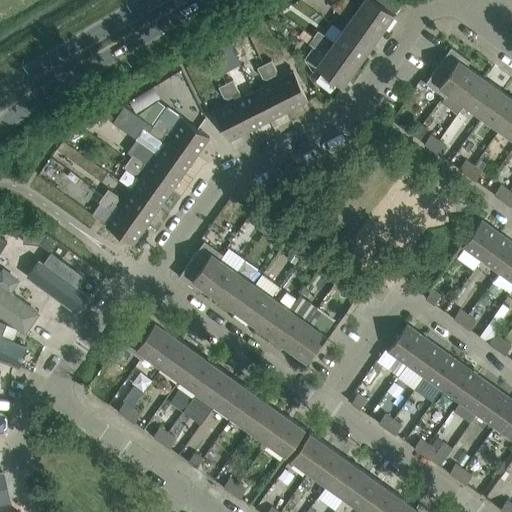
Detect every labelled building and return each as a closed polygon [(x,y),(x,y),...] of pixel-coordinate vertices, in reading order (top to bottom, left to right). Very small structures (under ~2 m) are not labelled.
[(351,9),(338,0),(334,7),(343,14),(347,13),(351,9)] [(338,0),(351,9),(353,5),(353,0),(352,0),(338,0)] [(394,13),(376,0),(362,0),(355,11),(381,31),(394,13)] [(381,31),(355,11),(342,29),(368,48),(381,31)] [(318,29),(313,36),(325,44),(328,40),(328,35),(318,29)] [(368,48),(342,29),(329,47),(355,66),(368,48)] [(325,44),(313,36),(309,42),(318,49),(323,48),(325,44)] [(466,63),(467,64),(471,60),(451,46),(426,82),(444,94),(466,63)] [(355,66),(329,47),(316,65),(342,84),(355,66)] [(272,59),(266,62),(272,75),(276,73),(277,69),(276,66),(272,59)] [(272,75),(266,62),(257,66),(262,76),(267,78),(272,75)] [(483,76),(467,64),(466,63),(444,94),(445,95),(441,100),(458,112),(465,103),(464,102),(483,76)] [(309,99),(300,81),(294,70),(274,80),(289,109),(309,99)] [(482,115),(501,89),(483,76),(464,102),(465,103),(482,115)] [(233,78),(226,82),(233,95),(237,93),(238,89),(233,78)] [(289,109),(274,80),(255,90),(269,119),(289,109)] [(233,95),(226,82),(219,85),(224,96),(228,97),(233,95)] [(500,128),(511,110),(511,96),(501,89),(482,115),(500,128)] [(269,119),(255,90),(235,99),(249,129),(269,119)] [(249,129),(235,99),(215,109),(229,138),(249,129)] [(167,105),(154,123),(166,132),(170,134),(197,153),(210,136),(167,105)] [(511,136),(511,110),(500,128),(511,136)] [(166,132),(154,123),(149,130),(159,137),(163,136),(166,132)] [(432,148),(438,139),(431,133),(424,142),(432,148)] [(197,153),(170,134),(157,152),(184,171),(197,153)] [(447,145),(438,139),(432,148),(441,154),(447,145)] [(134,152),(129,159),(141,167),(144,163),(143,159),(134,152)] [(184,171),(157,152),(145,170),(172,189),(184,171)] [(468,173),(474,164),(466,158),(459,167),(468,173)] [(141,167),(129,159),(124,165),(134,172),(138,172),(141,167)] [(482,170),(474,164),(468,173),(476,179),(482,170)] [(172,189),(145,170),(132,188),(159,207),(172,189)] [(503,198),(509,190),(501,184),(495,192),(503,198)] [(109,187),(104,194),(116,203),(119,198),(118,194),(109,187)] [(159,207),(132,188),(119,205),(146,225),(159,207)] [(511,203),(511,191),(509,190),(503,198),(511,204),(511,203)] [(116,203),(104,194),(99,200),(108,207),(113,206),(116,203)] [(146,225),(119,205),(107,223),(134,242),(146,225)] [(264,231),(270,222),(262,217),(256,225),(264,231)] [(480,257),(499,231),(481,218),(462,244),(480,257)] [(273,237),(279,229),(270,222),(264,231),(273,237)] [(498,270),(511,249),(511,240),(499,231),(480,257),(498,270)] [(23,232),(22,242),(40,243),(48,249),(55,240),(47,233),(23,232)] [(219,256),(221,258),(224,253),(204,239),(179,275),(198,288),(201,284),(200,283),(219,256)] [(300,257),(306,248),(297,242),(291,251),(300,257)] [(308,262),(314,254),(306,248),(300,257),(308,262)] [(511,279),(511,249),(498,270),(511,279)] [(39,259),(27,275),(74,310),(86,294),(76,287),(84,277),(51,253),(43,263),(39,259)] [(237,269),(221,258),(219,256),(200,283),(201,284),(218,296),(237,269)] [(0,314),(24,332),(39,310),(9,289),(18,277),(1,265),(0,267),(0,314)] [(335,282),(341,273),(333,267),(326,276),(335,282)] [(236,308),(255,282),(237,269),(218,296),(236,308)] [(343,288),(349,279),(341,273),(335,282),(343,288)] [(253,321),(273,294),(255,282),(236,308),(253,321)] [(432,288),(426,297),(435,303),(441,294),(432,288)] [(271,334),(290,307),(273,294),(253,321),(271,334)] [(289,347),(308,320),(290,307),(271,334),(289,347)] [(461,322),(467,313),(460,308),(453,316),(461,322)] [(124,345),(119,351),(126,356),(131,349),(142,357),(145,353),(144,352),(163,326),(164,327),(167,323),(148,309),(123,344),(124,345)] [(476,320),(467,313),(461,322),(470,328),(476,320)] [(0,357),(17,365),(25,345),(0,335),(5,323),(0,320),(0,357)] [(326,333),(310,321),(308,320),(289,347),(307,359),(326,333)] [(406,362),(424,335),(407,323),(388,349),(406,362)] [(180,338),(164,327),(163,326),(144,352),(145,353),(161,365),(180,338)] [(496,347),(503,338),(495,333),(488,342),(496,347)] [(424,374),(442,348),(424,335),(406,362),(424,374)] [(179,377),(198,351),(180,338),(161,365),(179,377)] [(511,345),(503,338),(496,347),(505,354),(511,345)] [(441,387),(460,361),(442,348),(424,374),(441,387)] [(197,390),(216,364),(198,351),(179,377),(197,390)] [(459,400),(478,373),(460,361),(441,387),(459,400)] [(215,403),(234,376),(216,364),(197,390),(183,410),(201,422),(215,403)] [(477,412),(496,386),(478,373),(459,400),(477,412)] [(233,416),(251,389),(234,376),(215,403),(233,416)] [(495,425),(511,400),(511,397),(496,386),(477,412),(495,425)] [(250,428),(269,402),(251,389),(233,416),(250,428)] [(357,392),(351,401),(360,407),(366,398),(357,392)] [(126,414),(133,405),(125,400),(118,409),(126,414)] [(511,400),(495,425),(511,436),(511,400)] [(268,441),(287,415),(269,402),(250,428),(268,441)] [(142,411),(133,405),(126,414),(135,421),(142,411)] [(387,426),(393,418),(385,412),(379,420),(387,426)] [(286,454),(305,427),(287,415),(268,441),(286,454)] [(396,432),(402,424),(393,418),(387,426),(396,432)] [(161,440),(168,430),(160,425),(153,434),(161,440)] [(177,437),(168,430),(161,440),(170,446),(177,437)] [(308,470),(327,444),(310,431),(291,457),(308,470)] [(422,452),(428,443),(420,437),(414,446),(422,452)] [(430,458),(436,449),(428,443),(422,452),(430,458)] [(326,483),(345,456),(327,444),(308,470),(326,483)] [(197,465),(204,456),(195,450),(188,459),(197,465)] [(212,462),(204,456),(197,465),(205,471),(212,462)] [(344,496),(363,469),(345,456),(326,483),(344,496)] [(458,477),(464,468),(455,462),(449,470),(458,477)] [(465,482),(472,474),(464,468),(458,477),(465,482)] [(362,508),(381,482),(363,469),(344,496),(362,508)] [(232,491),(239,481),(230,475),(224,484),(232,491)] [(247,487),(239,481),(232,491),(240,496),(247,487)] [(366,511),(385,511),(398,494),(381,482),(362,508),(366,511)] [(412,511),(416,507),(415,506),(398,494),(385,511),(412,511)] [(507,511),(508,511),(511,507),(511,502),(506,498),(500,507),(507,511)] [(432,511),(419,503),(418,501),(415,506),(416,507),(412,511),(432,511)]
